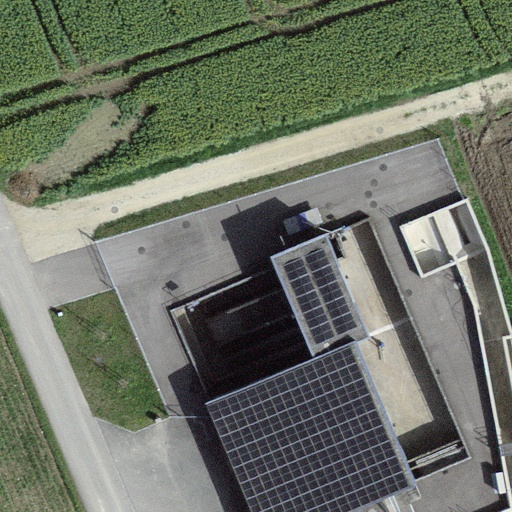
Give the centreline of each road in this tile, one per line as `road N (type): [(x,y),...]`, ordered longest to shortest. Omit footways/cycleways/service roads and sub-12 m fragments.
road 1 (track): [(511,87),(0,238)]
road 2 (track): [(106,511),(0,256)]
